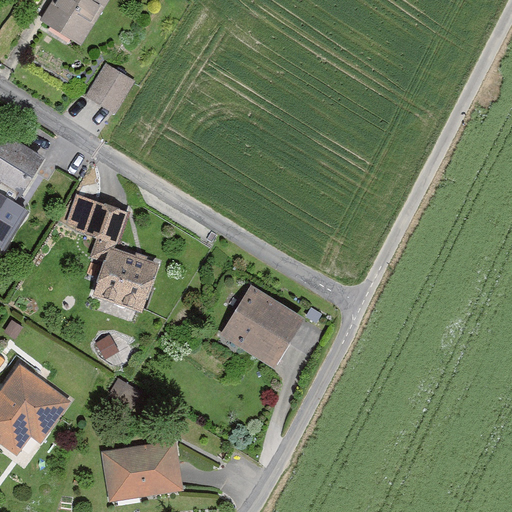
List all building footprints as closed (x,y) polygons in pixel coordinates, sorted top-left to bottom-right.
[(108,0),(50,0),(40,18),(82,44),(108,0)] [(133,82),(106,66),(87,96),(114,112),(133,82)] [(45,155),(0,127),(0,181),(2,183),(0,186),(0,243),(4,246),(25,210),(15,204),(45,155)] [(91,256),(106,261),(94,295),(143,312),(160,265),(112,248),(124,215),(78,198),(70,222),(80,226),(78,230),(98,237),(91,256)] [(304,314),(249,284),(221,334),(276,364),(304,314)] [(19,361),(0,387),(0,441),(17,454),(31,435),(40,442),(71,399),(19,361)] [(176,437),(100,449),(109,501),(185,489),(176,437)]
